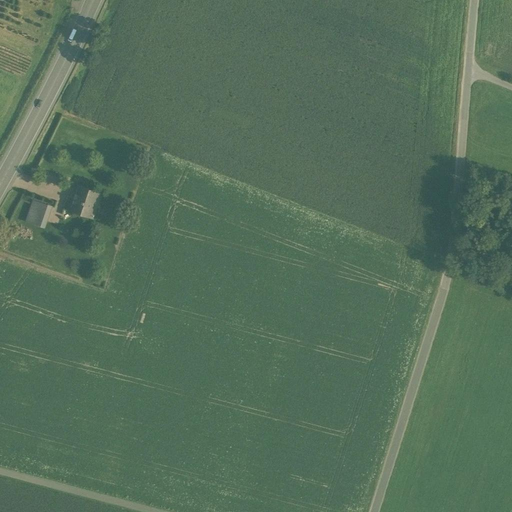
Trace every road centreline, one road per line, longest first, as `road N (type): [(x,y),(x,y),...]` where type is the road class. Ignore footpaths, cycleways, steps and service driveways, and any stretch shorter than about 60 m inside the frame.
road 1 (unclassified): [(474,0),(453,254),(374,511)]
road 2 (secondary): [(92,0),(0,181)]
road 3 (unclassified): [(0,471),(156,511)]
